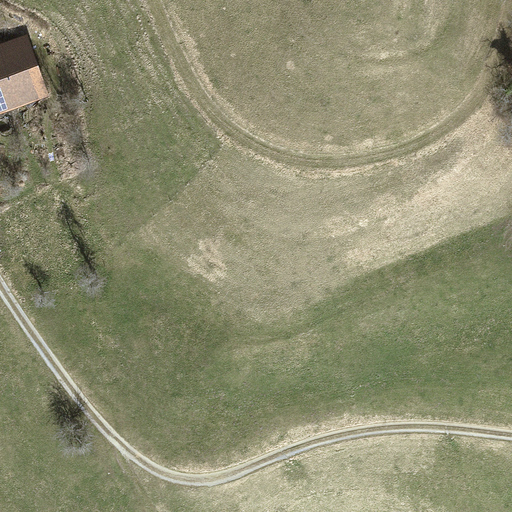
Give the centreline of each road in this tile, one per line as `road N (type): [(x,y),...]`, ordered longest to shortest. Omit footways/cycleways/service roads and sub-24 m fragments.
road 1 (track): [(511,438),(430,427),(363,432),(226,474),(184,475),(148,462),(105,431),(0,289)]
road 2 (track): [(154,0),(181,69),(230,129),(281,160),(356,167),(426,147),(462,115),(488,79),(511,21)]
